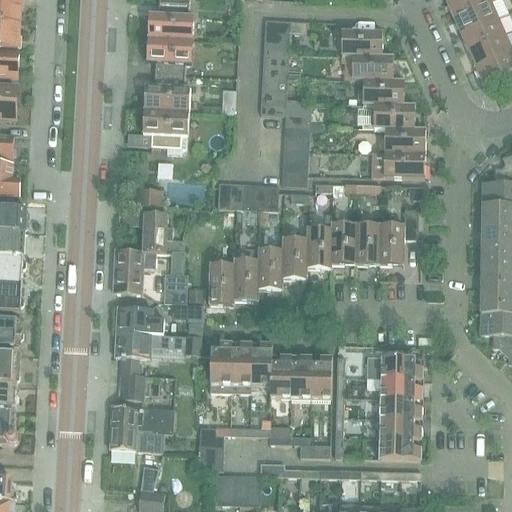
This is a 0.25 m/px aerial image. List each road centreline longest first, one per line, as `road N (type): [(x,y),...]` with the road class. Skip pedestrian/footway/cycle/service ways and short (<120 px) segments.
road 1 (residential): [(66,511),(83,198)]
road 2 (residential): [(46,0),(38,190),(83,198)]
road 3 (residential): [(83,198),(94,0)]
road 4 (residential): [(455,315),(459,153),(474,124)]
road 5 (residential): [(410,0),(474,124)]
road 6 (residential): [(455,315),(328,314)]
